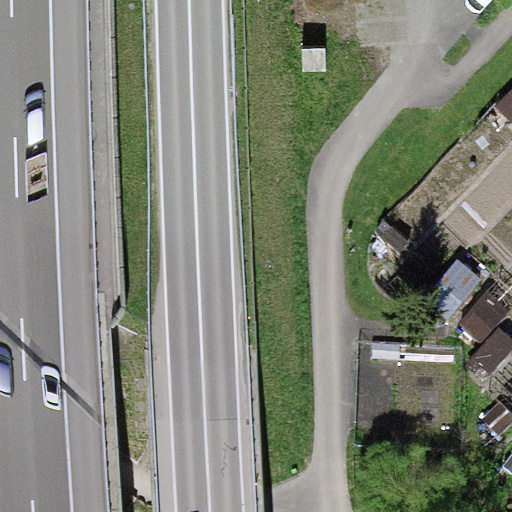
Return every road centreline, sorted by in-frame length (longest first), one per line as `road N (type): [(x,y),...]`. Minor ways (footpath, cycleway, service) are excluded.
road 1 (motorway): [(33,511),(11,0)]
road 2 (trunk): [(189,0),(209,511)]
road 3 (track): [(372,41),(324,444),(306,511)]
road 4 (track): [(222,511),(124,474),(0,359)]
